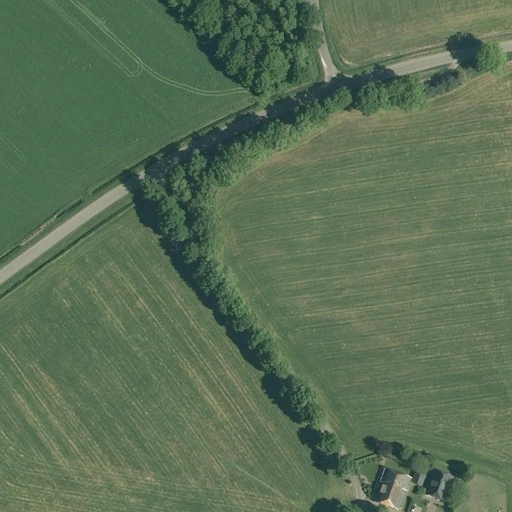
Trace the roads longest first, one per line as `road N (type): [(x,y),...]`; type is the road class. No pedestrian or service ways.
road 1 (unclassified): [(353,511),(354,485),(328,432),(148,174)]
road 2 (unclassified): [(148,174),(262,115),(337,89)]
road 3 (unclassified): [(0,282),(148,174)]
road 4 (unclassified): [(337,89),(398,68),(511,47)]
